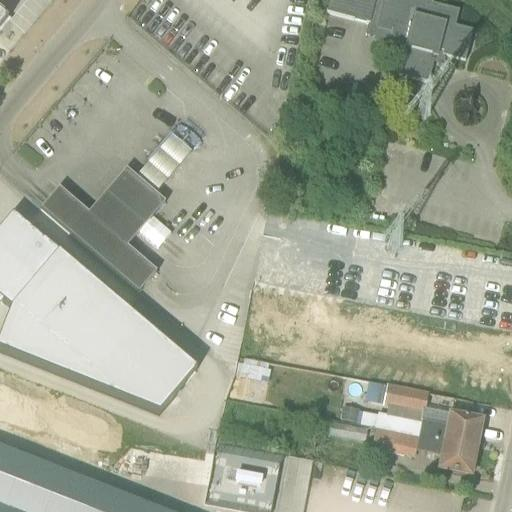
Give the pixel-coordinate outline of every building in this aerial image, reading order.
[(365,38),(374,40),(390,44),(387,56),(402,60),(398,77),(428,85),(434,65),(443,67),(445,58),(465,64),(473,33),(455,28),(459,13),(418,2),(418,0),(330,0),(326,16),(368,27),(365,38)] [(175,137),(142,174),(160,190),(193,154),(175,137)] [(50,201),(41,212),(138,296),(145,288),(156,275),(128,250),(132,244),(165,205),(155,197),(136,181),(126,172),(93,210),(88,216),(59,191),(50,201)] [(199,375),(16,217),(0,236),(0,305),(3,302),(18,315),(9,360),(161,418),(199,375)] [(282,313),(292,271),(265,265),(255,306),(282,313)] [(257,404),(264,372),(243,367),(236,399),(257,404)] [(428,397),(388,389),(368,385),(364,405),(384,408),(383,409),(388,410),(424,418),(425,412),(428,397)] [(361,413),(344,410),(341,424),(357,426),(359,414),(361,415),(361,413)] [(422,425),(386,418),(377,417),(377,418),(361,415),(359,414),(357,426),(356,427),(375,431),(477,450),(482,423),(450,417),(448,430),(422,424),(422,425)] [(439,472),(463,477),(471,478),(477,450),(375,431),(372,451),(415,460),(416,453),(442,459),(439,472)] [(152,511),(146,509),(0,451),(0,511),(152,511)] [(391,498),(394,477),(335,471),(333,492),(391,498)] [(268,483),(244,478),(242,488),(266,492),(268,483)]
